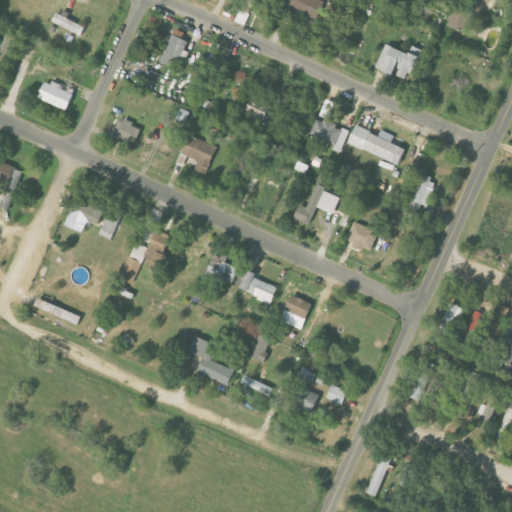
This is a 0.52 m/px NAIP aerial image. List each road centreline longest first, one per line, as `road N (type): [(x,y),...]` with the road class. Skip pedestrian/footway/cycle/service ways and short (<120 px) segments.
road 1 (residential): [(346,471),(119,379),(8,318),(0,299),(36,231)]
road 2 (residential): [(0,118),(418,311)]
road 3 (residential): [(327,511),(511,103)]
road 4 (residential): [(491,151),(162,0)]
road 5 (residential): [(36,231),(141,0)]
road 6 (residential): [(371,415),(511,478)]
